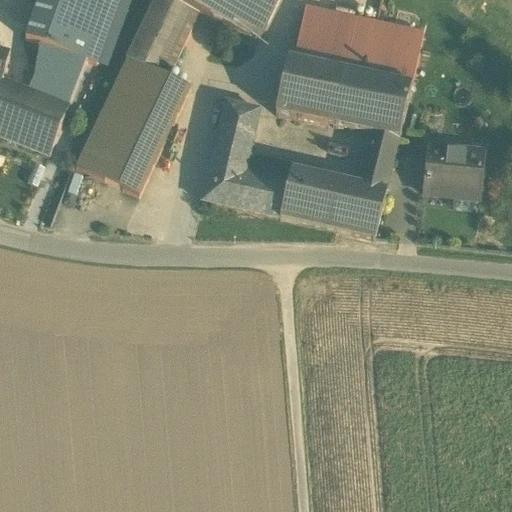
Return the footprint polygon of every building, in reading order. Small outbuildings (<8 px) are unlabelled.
[(40,0),(25,43),(39,48),(87,65),(97,68),(121,0),(40,0)] [(133,0),(121,0),(97,68),(107,72),(133,0)] [(155,0),(126,62),(127,62),(162,79),(193,14),(163,0),(155,0)] [(163,0),(193,14),(230,31),(244,0),(163,0)] [(244,0),(230,31),(257,44),(278,0),(244,0)] [(305,12),(293,65),(376,83),(412,91),(423,38),(305,12)] [(57,140),(87,65),(39,48),(31,96),(2,85),(9,59),(0,56),(0,53),(1,52),(0,51),(0,139),(20,147),(27,127),(57,140)] [(162,79),(127,62),(76,171),(139,201),(190,92),(162,79)] [(364,136),(376,83),(293,65),(288,64),(275,118),(364,136)] [(363,165),(392,172),(412,91),(376,83),(364,136),(368,137),(367,142),(368,142),(363,165)] [(218,138),(218,140),(252,147),(260,113),(226,106),(219,138),(218,138)] [(50,159),(57,140),(27,127),(20,147),(50,159)] [(249,163),(252,147),(218,140),(214,156),(249,163)] [(426,200),(456,203),(457,196),(481,198),(485,158),(430,153),(426,200)] [(245,178),(249,163),(214,156),(213,158),(214,158),(203,203),(202,205),(280,222),(288,188),(245,178)] [(363,165),(357,187),(386,194),(392,172),(363,165)] [(34,167),(27,186),(37,190),(44,171),(34,167)] [(292,172),(288,188),(280,222),(375,243),(387,194),(386,194),(357,187),(292,172)] [(457,196),(456,203),(480,205),(481,198),(457,196)]
